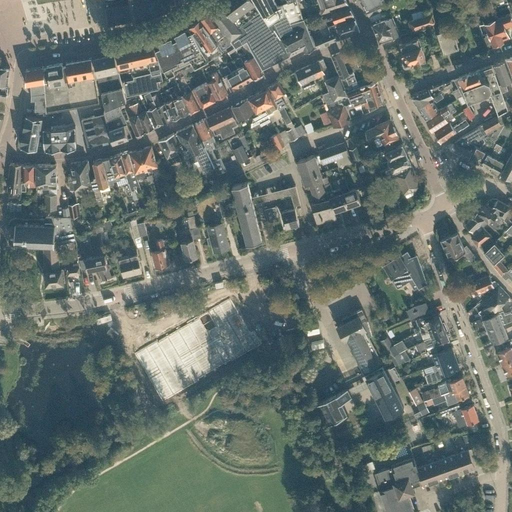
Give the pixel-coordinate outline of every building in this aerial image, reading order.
[(124,0),(105,4),(106,12),(108,23),(133,19),(135,23),(171,8),(170,6),(165,0),(124,0)] [(224,0),(221,2),(209,12),(219,26),(230,40),(241,33),(244,38),(269,23),(255,2),(253,0),(224,0)] [(285,11),(289,9),(286,2),(278,5),(275,0),(253,0),(255,2),(269,23),(283,12),(285,11)] [(287,0),(288,1),(286,2),(289,9),(285,11),(291,23),(304,18),(296,0),(287,0)] [(297,0),(297,1),(298,0),(304,0),(306,5),(315,2),(319,14),(348,4),(345,0),(297,0)] [(490,0),(487,0),(480,3),(487,21),(485,22),(490,34),(484,36),(487,44),(493,42),(493,43),(496,42),(498,42),(500,41),(501,40),(503,39),(501,37),(507,34),(504,28),(511,24),(511,20),(509,13),(497,18),(490,0)] [(507,0),(494,0),(497,6),(500,5),(502,10),(510,7),(507,0)] [(379,4),(366,10),(369,15),(382,10),(379,4)] [(325,26),(335,22),(354,16),(350,6),(331,12),(333,17),(327,20),(326,17),(318,21),(318,20),(313,22),(316,29),(325,26)] [(291,23),(285,11),(283,12),(269,23),(244,38),(246,41),(247,41),(253,53),(262,69),(302,48),(304,51),(315,47),(304,18),(291,23)] [(232,42),(230,40),(219,26),(209,12),(200,19),(210,32),(209,33),(215,41),(217,40),(222,48),(232,42)] [(423,16),(408,21),(412,31),(427,26),(436,23),(432,13),(423,16)] [(338,29),(340,37),(359,31),(355,16),(335,23),(335,22),(325,26),(326,28),(330,26),(331,27),(336,26),(338,29)] [(384,16),(371,21),(380,42),(399,34),(392,16),(385,19),(384,16)] [(200,19),(188,27),(208,60),(224,50),(222,48),(217,40),(215,41),(209,33),(210,32),(200,19)] [(439,26),(436,28),(438,34),(439,34),(444,50),(449,49),(450,50),(454,49),(454,47),(458,46),(452,27),(441,31),(439,26)] [(154,44),(159,57),(167,77),(175,73),(173,69),(190,61),(195,67),(209,60),(208,60),(188,27),(176,33),(171,36),(154,44)] [(338,29),(322,35),(320,30),(315,32),(314,28),(311,30),(317,46),(340,37),(338,29)] [(236,47),(243,43),(246,41),(244,38),(241,33),(230,40),(232,42),(236,47)] [(412,39),(399,44),(404,58),(403,60),(404,64),(406,64),(410,63),(411,62),(416,59),(417,64),(425,61),(424,57),(425,57),(418,35),(412,37),(412,39)] [(246,41),(243,43),(250,57),(244,60),(254,78),(264,73),(262,69),(253,53),(247,41),(246,41)] [(232,43),(225,47),(229,54),(236,49),(232,43)] [(154,44),(116,53),(119,66),(131,64),(134,76),(124,79),(127,93),(159,86),(158,79),(163,77),(159,57),(157,57),(154,44)] [(345,75),(349,85),(357,81),(353,71),(348,73),(339,52),(331,55),(340,77),(345,75)] [(106,108),(119,102),(126,99),(122,86),(114,53),(93,57),(106,108)] [(218,55),(212,58),(215,63),(215,64),(221,61),(218,55)] [(241,66),(237,68),(245,83),(253,79),(240,56),(236,58),(241,66)] [(63,63),(70,106),(99,100),(91,58),(63,63)] [(208,67),(215,63),(212,58),(206,62),(208,67)] [(319,60),(295,71),(304,89),(316,83),(314,78),(324,73),(326,77),(330,75),(323,58),(319,60)] [(511,80),(511,78),(511,79),(505,59),(493,64),(501,84),(499,85),(501,92),(507,90),(505,83),(511,80)] [(70,106),(63,63),(43,66),(47,110),(70,106)] [(181,70),(186,80),(190,78),(187,73),(194,69),(192,64),(185,68),(181,70)] [(238,87),(230,72),(226,64),(222,66),(223,68),(227,74),(224,76),(231,90),(238,87)] [(10,67),(0,65),(0,108),(5,109),(7,94),(10,67)] [(508,109),(501,92),(499,85),(491,65),(470,73),(470,72),(459,76),(459,77),(454,79),(465,101),(489,93),(489,95),(487,96),(489,101),(492,100),(498,115),(508,109)] [(26,69),(26,84),(31,83),(32,92),(31,98),(36,98),(36,108),(36,112),(47,110),(43,66),(26,69)] [(214,79),(209,81),(217,98),(228,92),(215,68),(214,69),(214,71),(211,73),(214,79)] [(238,87),(245,83),(237,68),(230,72),(238,87)] [(347,94),(347,92),(339,74),(325,80),(329,90),(323,93),(327,103),(341,97),(347,94)] [(182,78),(181,79),(187,90),(186,91),(187,93),(183,95),(191,111),(200,106),(186,80),(183,75),(181,76),(182,78)] [(418,107),(441,92),(453,85),(450,79),(412,94),(411,97),(418,107)] [(380,90),(377,80),(359,87),(347,92),(347,94),(341,97),(344,104),(345,103),(380,90)] [(280,110),(284,107),(284,106),(286,105),(280,95),(285,92),(278,81),(269,86),(272,92),(271,93),(280,110)] [(206,82),(193,89),(202,106),(216,98),(211,87),(206,82)] [(169,87),(180,116),(189,112),(182,95),(178,97),(173,86),(169,87)] [(456,98),(462,95),(458,87),(452,90),(456,98)] [(172,119),(180,116),(169,88),(165,89),(170,100),(165,102),(172,119)] [(280,110),(271,93),(268,88),(266,89),(265,88),(262,90),(262,91),(258,93),(273,121),(274,122),(284,117),(286,123),(291,120),(284,107),(280,110)] [(172,119),(165,102),(161,104),(156,93),(154,89),(151,91),(152,95),(164,123),(172,119)] [(384,101),(380,90),(345,103),(351,117),(363,112),(361,107),(357,109),(355,105),(365,101),(366,106),(384,101)] [(152,95),(151,91),(150,91),(145,93),(147,99),(150,101),(152,107),(148,109),(155,126),(164,123),(152,95)] [(441,92),(418,107),(426,119),(438,111),(437,108),(433,102),(436,100),(437,101),(444,96),(441,92)] [(260,128),(273,121),(258,93),(254,95),(253,95),(250,96),(250,98),(248,98),(255,111),(254,111),(253,112),(253,113),(251,125),(254,130),(259,127),(260,128)] [(253,112),(254,111),(247,98),(231,106),(238,119),(253,112)] [(104,108),(105,113),(112,139),(113,143),(132,136),(119,102),(106,108),(104,108)] [(134,103),(145,131),(154,127),(147,110),(142,112),(138,102),(134,103)] [(454,116),(451,112),(456,109),(452,102),(440,109),(441,111),(426,120),(433,130),(448,120),(454,116)] [(145,131),(134,103),(129,105),(134,116),(129,117),(136,134),(145,131)] [(327,110),(333,127),(351,120),(344,104),(342,104),(327,110)] [(468,106),(463,109),(470,118),(474,115),(468,106)] [(101,107),(93,109),(95,115),(103,113),(102,110),(101,107)] [(218,112),(229,134),(235,131),(233,126),(237,124),(229,107),(218,112)] [(229,134),(218,112),(207,117),(215,134),(220,132),(222,137),(229,134)] [(88,145),(112,139),(105,113),(103,113),(95,115),(82,118),(88,145)] [(499,132),(503,125),(508,123),(502,113),(476,128),(455,141),(451,147),(453,150),(468,158),(475,145),(479,139),(483,137),(485,141),(484,142),(490,145),(492,146),(499,132)] [(22,142),(21,145),(36,148),(42,116),(27,114),(26,116),(24,128),(24,130),(21,142),(22,142)] [(205,118),(195,122),(206,146),(211,144),(210,142),(215,140),(205,118)] [(375,126),(365,131),(369,140),(379,136),(383,144),(385,143),(391,140),(399,137),(391,118),(375,125),(375,126)] [(449,122),(434,132),(441,142),(462,128),(462,127),(465,125),(463,121),(461,122),(460,121),(459,122),(459,123),(453,127),(449,122)] [(193,123),(176,131),(191,162),(198,159),(204,171),(214,166),(206,145),(205,146),(193,123)] [(301,123),(295,127),(299,135),(306,132),(301,123)] [(75,125),(59,126),(61,147),(62,147),(75,147),(75,143),(77,143),(75,125)] [(511,130),(503,125),(499,132),(510,138),(511,133),(511,130)] [(59,126),(43,127),(45,145),(47,145),(47,149),(59,148),(59,147),(61,147),(59,126)] [(293,127),(285,130),(291,140),(298,136),(293,127)] [(182,150),(174,132),(159,139),(167,156),(168,156),(170,160),(180,155),(178,151),(182,150)] [(284,144),(278,132),(270,136),(276,148),(284,144)] [(475,145),(468,158),(479,164),(490,145),(484,142),(481,148),(475,145)] [(344,143),(319,151),(323,164),(336,160),(338,167),(351,163),(344,143)] [(481,165),(489,170),(500,149),(502,146),(496,143),(494,148),(495,148),(491,155),(487,153),(481,165)] [(389,160),(405,152),(402,144),(396,147),(394,144),(373,152),(376,159),(381,157),(381,156),(386,154),(389,160)] [(129,152),(132,162),(135,172),(147,168),(148,173),(153,171),(151,167),(158,165),(157,162),(151,145),(137,149),(129,152)] [(355,145),(349,147),(352,157),(358,155),(355,145)] [(212,146),(208,148),(217,172),(223,169),(218,158),(217,159),(212,146)] [(242,146),(233,150),(239,163),(248,158),(242,146)] [(500,149),(489,170),(497,174),(503,162),(499,159),(504,151),(500,149)] [(132,162),(129,152),(128,150),(121,152),(128,173),(126,173),(129,183),(132,190),(135,189),(131,177),(136,176),(135,172),(132,162)] [(511,177),(511,151),(500,173),(511,178),(511,177)] [(110,156),(118,180),(117,177),(123,176),(125,184),(129,183),(126,173),(128,173),(121,152),(110,156)] [(410,163),(405,152),(389,160),(384,162),(386,168),(380,170),(383,177),(400,170),(399,168),(410,163)] [(336,218),(334,211),(324,184),(322,177),(314,154),(297,160),(305,185),(309,183),(315,201),(311,203),(316,223),(336,218)] [(102,158),(109,183),(109,186),(114,184),(114,181),(118,180),(110,156),(102,158)] [(109,183),(102,158),(93,160),(97,175),(94,176),(95,177),(92,178),(98,205),(104,203),(100,186),(109,183)] [(72,174),(68,175),(70,190),(75,189),(76,194),(86,192),(85,188),(93,186),(88,159),(70,162),(72,174)] [(161,160),(157,162),(158,165),(162,174),(166,172),(162,163),(161,160)] [(22,182),(22,164),(10,162),(9,177),(10,177),(9,190),(22,191),(21,181),(22,182)] [(36,164),(36,182),(36,188),(57,188),(56,163),(36,164)] [(21,181),(22,191),(22,197),(26,197),(26,185),(25,183),(25,181),(36,182),(36,164),(22,164),(22,182),(21,181)] [(411,165),(400,170),(383,177),(384,180),(394,176),(396,182),(393,183),(395,189),(393,189),(398,200),(421,190),(419,186),(420,186),(411,165)] [(340,188),(341,192),(346,207),(360,202),(355,188),(349,190),(344,176),(337,178),(340,188)] [(253,203),(296,192),(294,186),(252,196),(248,181),(232,185),(246,243),(262,239),(253,203)] [(332,189),(330,182),(329,182),(324,184),(334,211),(346,207),(341,192),(340,188),(333,190),(332,189)] [(299,204),(296,192),(290,194),(294,205),(299,204)] [(57,193),(45,193),(45,208),(57,208),(57,193)] [(165,195),(158,198),(160,205),(168,203),(165,195)] [(493,207),(492,208),(509,225),(511,221),(506,215),(510,207),(497,199),(493,207)] [(8,201),(7,210),(22,210),(22,203),(8,201)] [(225,201),(219,202),(222,216),(228,215),(225,201)] [(76,203),(69,204),(71,216),(78,215),(76,203)] [(501,217),(492,208),(486,203),(477,212),(487,222),(494,229),(499,224),(497,221),(501,217)] [(25,209),(25,214),(37,215),(37,205),(29,205),(29,209),(25,209)] [(275,205),(264,208),(267,217),(278,214),(275,205)] [(294,207),(282,211),(284,220),(283,220),(284,222),(286,227),(287,226),(287,227),(291,226),(291,225),(298,223),(294,207)] [(136,209),(129,212),(130,218),(138,215),(136,209)] [(483,226),(487,222),(477,212),(466,221),(469,224),(467,225),(472,230),(471,231),(474,234),(471,237),(477,246),(490,237),(492,235),(483,226)] [(197,226),(194,215),(189,216),(187,216),(190,228),(197,226)] [(15,223),(14,244),(44,246),(46,270),(59,269),(57,246),(57,244),(76,239),(70,216),(53,216),(45,216),(45,225),(15,223)] [(110,219),(104,221),(105,229),(113,227),(110,219)] [(159,219),(155,224),(161,227),(164,222),(159,219)] [(144,221),(137,222),(140,235),(147,233),(144,221)] [(140,235),(137,222),(131,224),(134,236),(140,235)] [(210,236),(206,237),(208,244),(212,243),(214,251),(229,247),(222,222),(207,225),(210,236)] [(101,231),(104,244),(110,242),(108,230),(101,231)] [(191,232),(180,235),(184,251),(182,251),(183,257),(185,256),(186,258),(197,256),(191,232)] [(457,232),(440,239),(449,258),(457,254),(458,258),(466,254),(470,259),(475,256),(466,245),(463,247),(457,232)] [(479,245),(484,251),(494,241),(490,237),(479,245)] [(159,249),(152,250),(156,266),(169,263),(165,247),(164,247),(162,238),(156,239),(159,249)] [(504,251),(494,241),(484,251),(493,262),(501,254),(504,251)] [(131,254),(119,257),(123,274),(142,270),(137,249),(130,250),(131,254)] [(398,254),(383,264),(397,287),(408,280),(414,288),(419,285),(419,286),(423,283),(426,282),(416,255),(410,257),(407,252),(400,256),(398,254)] [(85,259),(81,260),(83,270),(98,267),(102,280),(111,277),(107,266),(105,254),(85,258),(85,259)] [(501,254),(493,262),(492,263),(502,275),(507,270),(508,269),(500,260),(504,257),(501,254)] [(74,266),(67,267),(68,275),(80,273),(79,262),(73,263),(74,266)] [(507,271),(502,275),(506,278),(508,275),(511,278),(511,265),(511,266),(508,269),(507,270),(507,271)] [(44,273),(43,273),(43,276),(45,276),(45,284),(63,283),(62,268),(59,269),(46,270),(44,270),(44,273)] [(479,292),(483,297),(498,283),(494,279),(492,281),(489,274),(469,282),(473,294),(479,292)] [(498,283),(483,297),(475,304),(485,314),(490,313),(509,296),(498,283)] [(157,340),(135,353),(163,401),(198,380),(198,379),(231,359),(232,361),(261,344),(254,332),(251,334),(230,298),(187,323),(188,324),(158,341),(157,340)] [(415,307),(408,309),(411,317),(429,310),(425,301),(415,307)] [(367,320),(368,320),(362,307),(342,318),(344,322),(337,325),(345,340),(348,339),(364,370),(363,370),(364,371),(381,362),(368,336),(372,335),(367,320)] [(386,309),(381,311),(387,327),(390,326),(387,318),(389,317),(386,309)] [(483,318),(488,329),(511,319),(511,311),(511,312),(511,311),(505,313),(503,310),(483,318)] [(424,315),(416,318),(421,330),(442,321),(441,318),(442,318),(440,312),(438,313),(438,312),(425,317),(424,315)] [(511,319),(488,329),(492,341),(507,335),(505,328),(511,324),(511,319)] [(442,321),(421,330),(424,340),(431,337),(446,331),(445,330),(447,329),(445,323),(443,324),(442,321)] [(424,340),(416,343),(418,350),(427,347),(428,348),(449,340),(446,331),(431,337),(424,340)] [(381,339),(387,350),(394,346),(393,344),(387,336),(381,339)] [(393,344),(394,346),(387,350),(389,354),(396,350),(397,352),(401,350),(396,342),(393,344)] [(437,357),(439,362),(455,356),(451,346),(441,349),(440,346),(432,349),(435,357),(437,357)] [(511,349),(511,346),(497,352),(502,363),(511,358),(511,349)] [(397,352),(396,350),(389,354),(395,364),(405,359),(401,350),(397,352)] [(455,356),(439,362),(436,363),(438,369),(425,374),(428,382),(441,377),(440,373),(441,373),(443,377),(451,374),(449,370),(459,366),(455,356)] [(511,358),(502,363),(506,375),(511,372),(511,358)] [(365,374),(386,416),(404,407),(382,365),(383,368),(366,376),(365,374)] [(434,387),(422,392),(424,400),(432,397),(441,393),(443,392),(465,384),(462,375),(446,381),(437,384),(438,387),(434,389),(434,387)] [(465,384),(443,392),(447,404),(459,400),(458,397),(469,393),(465,384)] [(316,402),(316,403),(317,403),(322,413),(326,423),(326,424),(348,413),(347,412),(346,413),(342,403),(340,400),(351,395),(351,396),(352,395),(348,386),(347,387),(337,392),(336,392),(336,393),(317,402),(316,402)] [(416,386),(409,390),(416,403),(423,400),(416,386)] [(460,401),(438,409),(440,415),(452,411),(453,415),(455,415),(459,425),(478,418),(472,403),(462,407),(460,401)] [(423,402),(417,405),(422,414),(427,411),(423,402)] [(458,452),(464,470),(475,466),(468,449),(458,452)] [(448,456),(454,474),(464,470),(458,452),(448,456)] [(437,460),(444,477),(454,474),(448,456),(437,460)] [(412,485),(422,482),(417,467),(413,457),(391,465),(392,466),(374,472),(381,490),(379,490),(387,511),(414,511),(408,493),(414,491),(412,485)] [(372,460),(361,464),(363,472),(375,467),(372,460)] [(433,481),(444,477),(437,460),(427,464),(433,481)] [(417,467),(422,482),(423,485),(433,481),(427,464),(417,467)]
